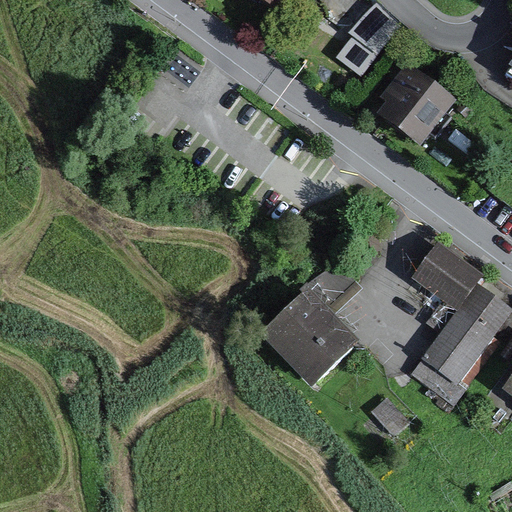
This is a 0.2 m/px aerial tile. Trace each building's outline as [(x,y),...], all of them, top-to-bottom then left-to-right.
[(293,0),(253,0),(284,17),(293,0)] [(369,60),(399,27),(371,1),(341,34),(369,60)] [(457,104),(408,70),(385,105),(390,108),(381,121),(425,151),(457,104)] [(485,279),(439,247),(414,282),(459,314),(479,288),(485,279)] [(511,312),(511,311),(479,288),(459,314),(427,360),(461,384),(511,312)] [(362,346),(310,292),(263,337),(314,391),(362,346)] [(385,405),(374,417),(395,436),(406,424),(385,405)]
